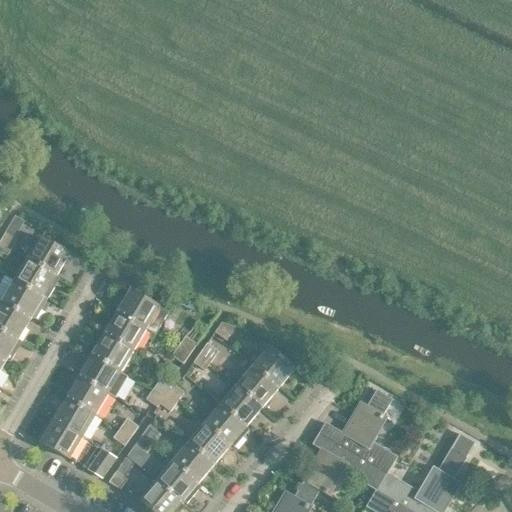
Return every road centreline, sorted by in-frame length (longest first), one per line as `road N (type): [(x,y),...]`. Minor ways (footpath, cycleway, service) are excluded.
road 1 (residential): [(0,438),(105,257)]
road 2 (residential): [(225,511),(334,382)]
